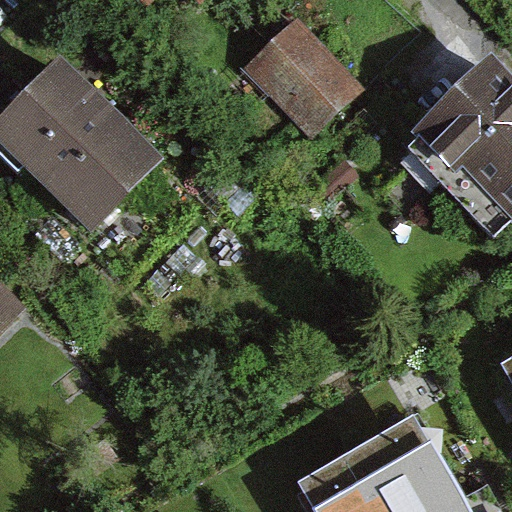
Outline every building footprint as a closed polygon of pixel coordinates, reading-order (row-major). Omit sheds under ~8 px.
[(362,87),(304,19),(253,63),(312,131),(362,87)] [(0,134),(5,130),(41,94),(0,51),(0,134)] [(511,234),(511,60),(506,54),(418,137),(511,235),(511,234)] [(176,162),(77,60),(41,94),(5,130),(104,231),(176,162)] [(0,266),(0,348),(41,307),(0,266)] [(362,459),(391,511),(461,511),(415,429),(362,459)] [(321,511),(391,511),(362,459),(308,489),(321,511)]
